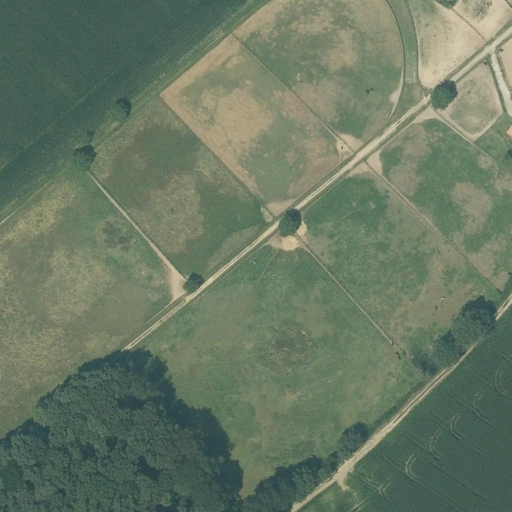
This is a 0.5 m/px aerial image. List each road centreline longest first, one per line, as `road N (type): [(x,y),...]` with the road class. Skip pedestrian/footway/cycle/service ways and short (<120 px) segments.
road 1 (track): [(0,447),(47,419),(391,132)]
road 2 (track): [(265,0),(0,225)]
road 3 (track): [(288,511),(376,443),(511,301)]
road 4 (track): [(391,132),(511,32)]
